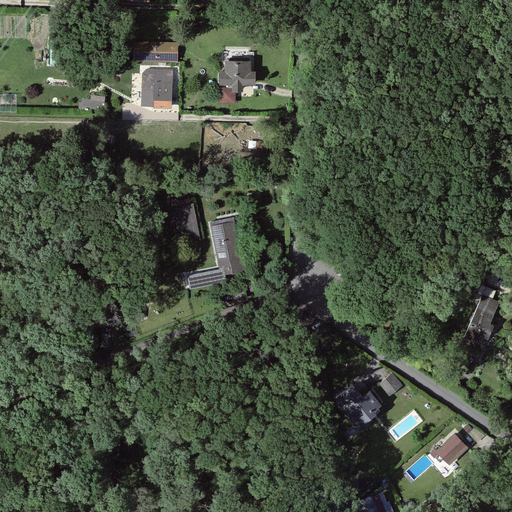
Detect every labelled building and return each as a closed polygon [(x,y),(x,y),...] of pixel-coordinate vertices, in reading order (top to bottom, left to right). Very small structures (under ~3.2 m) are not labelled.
[(258,26),(229,26),(229,41),(259,41),(258,26)] [(75,71),(78,37),(68,36),(65,70),(75,71)] [(64,39),(51,39),(51,65),(64,65),(64,39)] [(133,40),(133,60),(178,61),(178,41),(133,40)] [(256,83),(256,69),(251,69),(251,58),(225,58),(225,68),(220,68),(220,82),(222,82),(222,86),(233,86),(233,89),(235,90),(244,90),(244,83),(256,83)] [(172,107),(173,72),(167,71),(167,68),(146,68),(142,72),(141,105),(172,107)] [(233,89),(222,89),(221,102),(235,102),(235,90),(233,89)] [(105,96),(94,95),(94,100),(83,100),(82,109),(104,110),(105,96)] [(269,141),(260,141),(259,150),(267,151),(269,141)] [(178,180),(166,180),(166,188),(179,188),(178,180)] [(201,239),(194,202),(173,206),(180,243),(201,239)] [(224,272),(241,268),(239,257),(242,253),(234,216),(210,221),(218,260),(221,260),(224,272)] [(223,281),(221,270),(188,276),(189,287),(223,281)] [(486,285),(464,334),(480,341),(483,333),(487,335),(493,322),(489,320),(499,299),(492,296),(495,289),(486,285)] [(397,304),(396,289),(387,290),(389,305),(397,304)] [(141,305),(110,313),(114,327),(145,319),(141,305)] [(402,383),(392,371),(379,381),(389,394),(402,383)] [(376,409),(383,404),(371,389),(364,395),(354,383),(334,399),(358,428),(378,412),(376,409)] [(473,428),(469,424),(463,430),(467,434),(473,428)] [(468,445),(454,430),(435,448),(434,447),(429,451),(434,456),(438,452),(449,463),(468,445)] [(466,475),(463,471),(456,476),(459,480),(466,475)] [(367,491),(361,484),(354,491),(360,497),(367,491)] [(388,511),(382,496),(356,506),(358,511),(388,511)]
